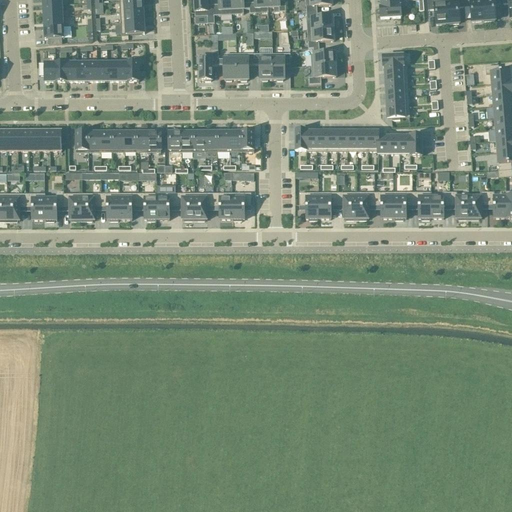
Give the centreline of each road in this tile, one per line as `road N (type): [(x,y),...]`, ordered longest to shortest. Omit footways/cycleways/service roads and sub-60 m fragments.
road 1 (tertiary): [(0,289),(300,285),(511,301)]
road 2 (residential): [(0,239),(275,237)]
road 3 (residential): [(275,237),(511,236)]
road 4 (residential): [(179,104),(16,106)]
road 5 (residential): [(355,45),(358,102),(274,104)]
road 6 (residential): [(275,237),(274,104)]
road 7 (residential): [(442,39),(452,162)]
